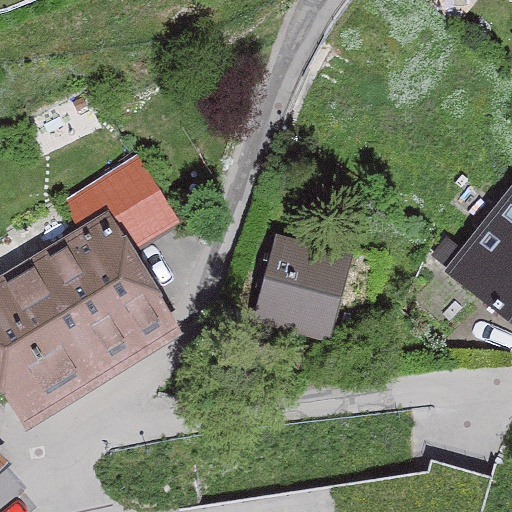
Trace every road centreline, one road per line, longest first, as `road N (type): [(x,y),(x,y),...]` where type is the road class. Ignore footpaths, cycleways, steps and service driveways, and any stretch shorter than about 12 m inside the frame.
road 1 (residential): [(328,0),(288,71),(189,338),(113,419)]
road 2 (residential): [(511,384),(199,420),(113,419)]
road 3 (residential): [(113,419),(45,457),(0,425)]
